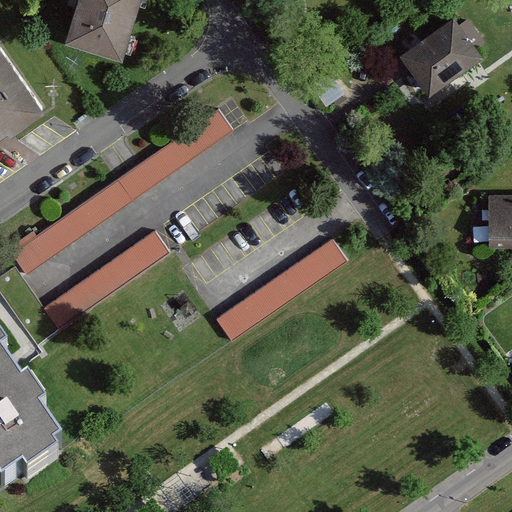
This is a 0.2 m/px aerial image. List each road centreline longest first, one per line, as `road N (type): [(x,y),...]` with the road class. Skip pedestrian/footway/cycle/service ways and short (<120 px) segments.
road 1 (residential): [(0,203),(244,37)]
road 2 (residential): [(381,230),(244,37)]
